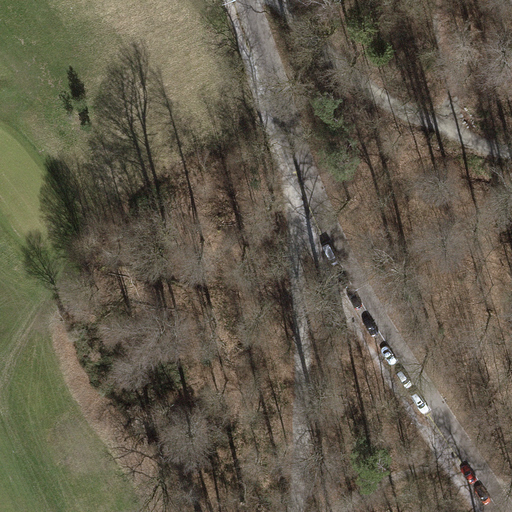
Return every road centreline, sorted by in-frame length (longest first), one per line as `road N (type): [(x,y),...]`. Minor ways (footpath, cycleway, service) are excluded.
road 1 (track): [(308,177),(295,204),(301,384),(292,511)]
road 2 (track): [(511,151),(482,146),(398,105),(279,0)]
